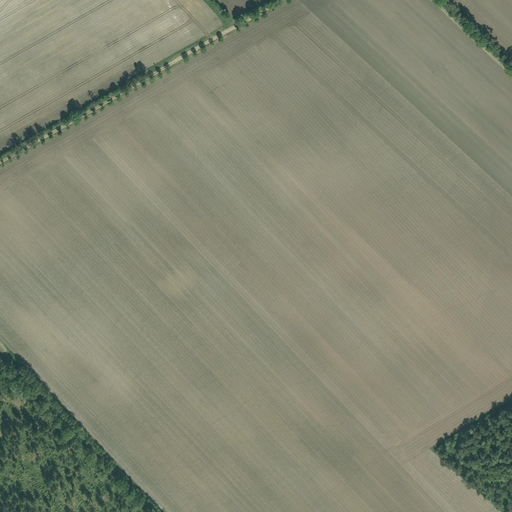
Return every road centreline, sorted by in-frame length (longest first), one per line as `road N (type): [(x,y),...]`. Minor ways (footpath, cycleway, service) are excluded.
road 1 (track): [(288,0),(0,165)]
road 2 (track): [(6,356),(150,511)]
